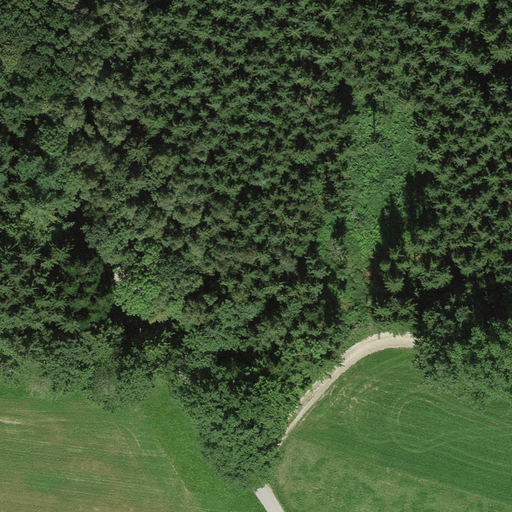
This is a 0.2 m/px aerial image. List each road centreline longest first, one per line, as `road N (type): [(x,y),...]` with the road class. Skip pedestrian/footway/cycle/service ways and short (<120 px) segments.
road 1 (track): [(249,468),(367,349),(415,337),(511,349)]
road 2 (track): [(201,385),(21,212),(0,206)]
road 3 (track): [(79,267),(0,83)]
road 4 (unclassified): [(273,511),(201,385)]
